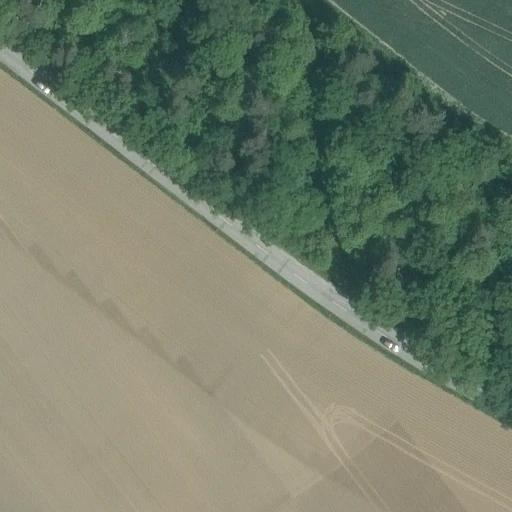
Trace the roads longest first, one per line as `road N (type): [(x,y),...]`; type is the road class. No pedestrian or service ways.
road 1 (tertiary): [(0,48),(330,301),(511,410)]
road 2 (track): [(312,1),(302,16),(339,279),(330,301)]
road 3 (track): [(511,151),(310,0)]
